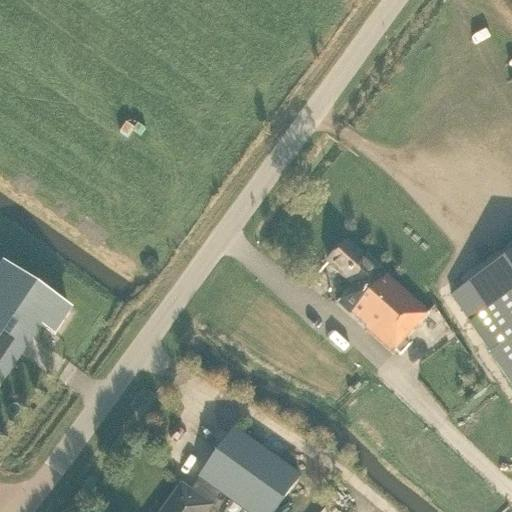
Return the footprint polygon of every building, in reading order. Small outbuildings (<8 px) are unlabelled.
[(329,264),(354,286),(338,303),(393,354),(429,314),(379,269),(381,268),(367,256),(365,259),(348,243),(329,264)] [(511,256),(451,297),(511,387),(511,256)] [(2,268),(0,270),(0,381),(38,325),(55,337),(70,315),(2,268)] [(431,316),(421,328),(434,340),(445,329),(431,316)] [(200,480),(201,480),(191,493),(182,487),(164,511),(207,511),(211,508),(216,511),(275,511),(300,478),(235,431),(200,480)]
